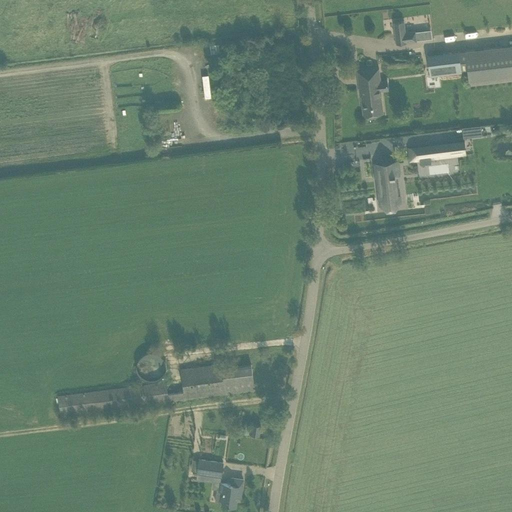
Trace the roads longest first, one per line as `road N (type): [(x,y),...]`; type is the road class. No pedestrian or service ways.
road 1 (track): [(293,397),(0,433)]
road 2 (unclassified): [(274,511),(319,254)]
road 3 (unclassified): [(319,254),(308,0)]
road 4 (residential): [(319,254),(511,219)]
